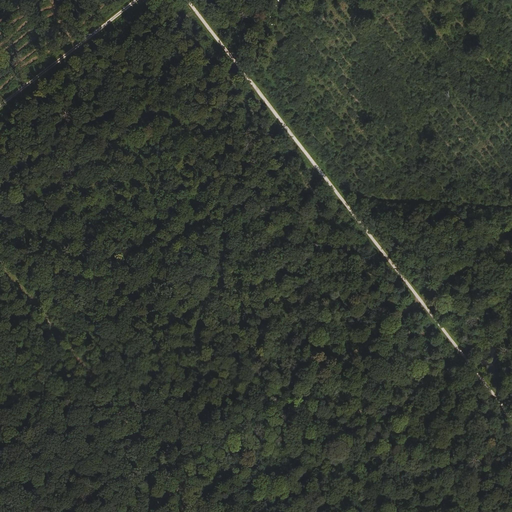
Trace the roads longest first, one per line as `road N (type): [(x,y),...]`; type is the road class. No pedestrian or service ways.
road 1 (track): [(187,0),(511,419)]
road 2 (track): [(511,230),(147,511)]
road 3 (track): [(0,105),(136,0)]
